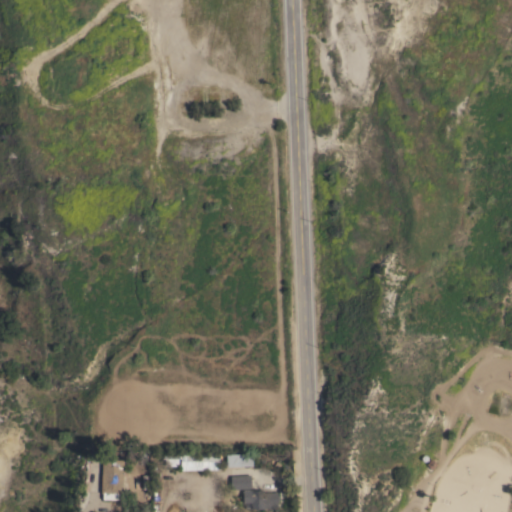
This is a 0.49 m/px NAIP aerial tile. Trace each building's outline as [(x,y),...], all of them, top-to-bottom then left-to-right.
[(231,93),(233,100),(198,105),(198,102),(197,102),(196,100),(197,100),(197,97),(231,93)] [(162,459),(162,454),(171,454),(171,452),(178,451),(178,453),(180,453),(181,458),(162,459)] [(228,468),(254,467),(254,454),(227,455),(228,468)] [(123,494),(118,494),(118,500),(103,499),(103,493),(102,493),(102,459),(123,460),(123,494)] [(432,470),(426,464),(431,459),(437,465),(432,470)] [(251,475),(251,489),(231,489),(230,476),(251,475)] [(264,508),(264,509),(251,509),(251,502),(243,502),(243,490),(252,490),(264,490),(264,493),(277,492),(278,508),(264,508)]
